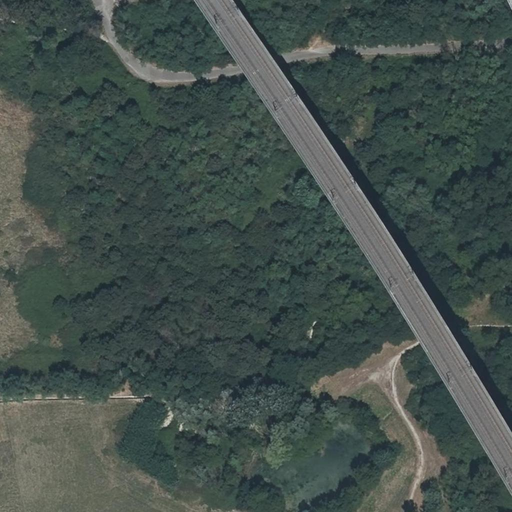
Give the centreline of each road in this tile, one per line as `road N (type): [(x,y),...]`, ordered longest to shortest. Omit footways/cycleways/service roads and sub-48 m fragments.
road 1 (track): [(511,323),(446,330),(405,352),(341,392),(304,438)]
road 2 (track): [(382,369),(421,438),(410,511)]
